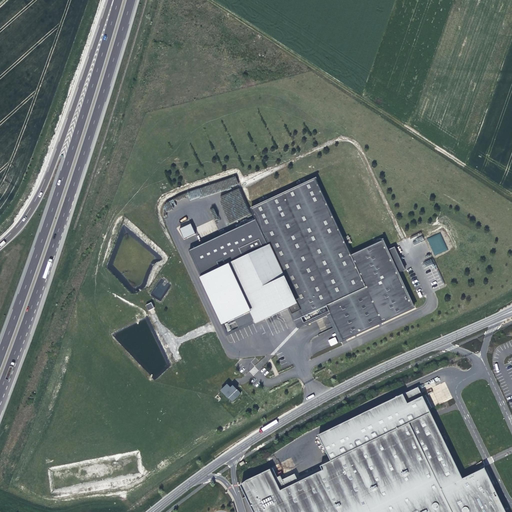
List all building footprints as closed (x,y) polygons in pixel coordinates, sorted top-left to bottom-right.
[(405,276),(408,273),(396,251),(389,255),(384,244),(351,259),(317,181),(258,211),(263,221),(301,308),(287,315),(297,333),(327,319),(341,346),(420,311),(405,276)] [(239,190),(219,196),(228,222),(245,217),(245,214),(248,213),(249,216),(250,216),(247,206),(235,210),(231,196),(236,194),(236,196),(241,194),(239,190)] [(301,308),(263,221),(192,255),(226,326),(254,314),(260,329),(283,317),(287,315),(301,308)] [(179,228),(184,238),(195,234),(191,223),(179,228)] [(439,234),(428,239),(435,256),(447,250),(439,234)] [(146,305),(148,310),(154,308),(151,302),(146,305)] [(335,337),(328,340),(330,346),(338,343),(335,337)] [(227,385),(221,391),(232,402),(241,394),(234,387),(232,385),(230,388),(227,385)] [(270,469),(241,486),(254,511),(506,511),(486,468),(463,478),(419,388),(320,435),(332,462),(321,466),(322,472),(282,491),(270,469)]
